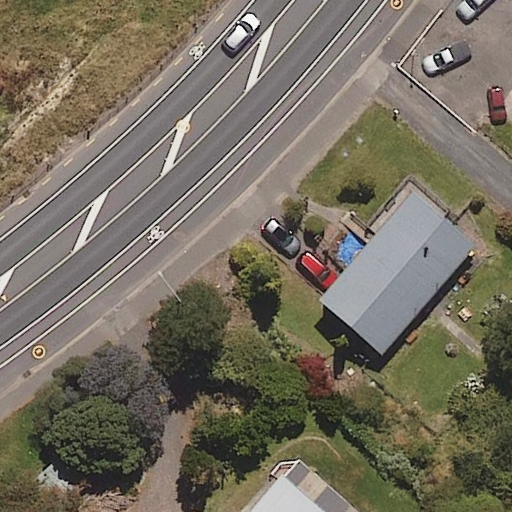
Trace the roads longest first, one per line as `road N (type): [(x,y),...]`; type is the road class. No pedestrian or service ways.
road 1 (secondary): [(341,0),(289,65),(99,253),(0,324)]
road 2 (secondary): [(0,258),(94,185),(274,0)]
